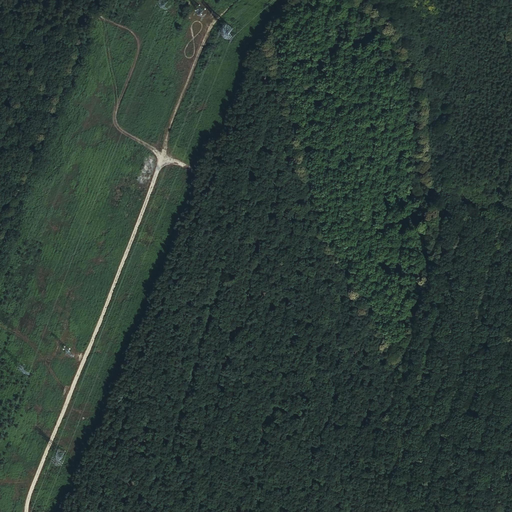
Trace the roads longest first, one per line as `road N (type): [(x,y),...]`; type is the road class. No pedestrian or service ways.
road 1 (track): [(162,156),(197,173),(273,274),(368,442),(442,500),(477,511)]
road 2 (track): [(26,511),(162,156)]
road 3 (track): [(371,0),(416,57),(428,153),(441,187),(511,235)]
road 4 (track): [(162,156),(120,127),(114,113),(139,46),(134,33),(33,0)]
road 5 (track): [(162,156),(210,28),(234,0)]
